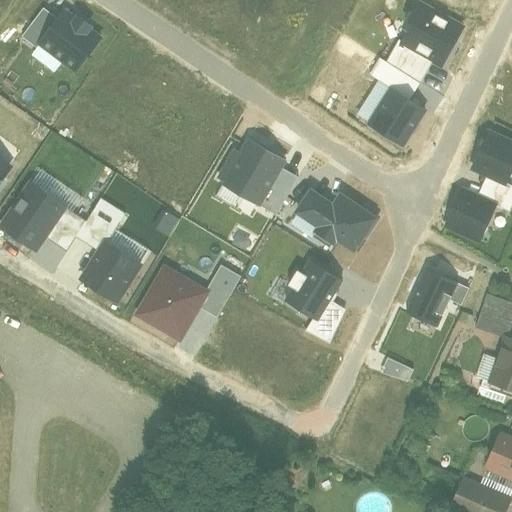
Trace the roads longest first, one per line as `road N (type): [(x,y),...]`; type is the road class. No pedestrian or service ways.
road 1 (residential): [(421,207),(315,437),(191,373),(0,251)]
road 2 (residential): [(111,0),(421,207)]
road 3 (residential): [(421,207),(511,8)]
